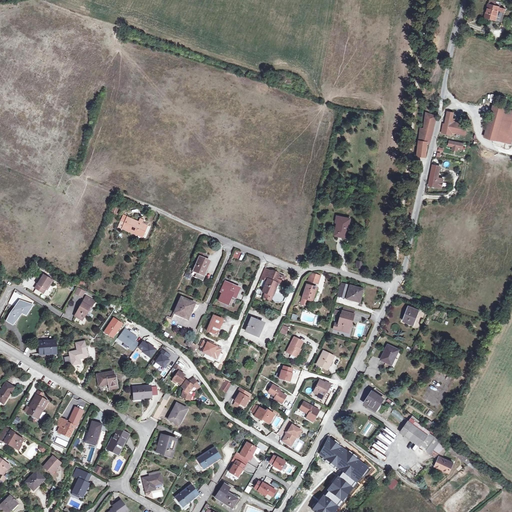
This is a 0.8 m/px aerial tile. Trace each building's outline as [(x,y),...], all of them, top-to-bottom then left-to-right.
[(486,17),(496,20),(496,18),(502,20),(505,9),(489,5),(486,17)] [(511,111),(493,106),(492,113),(490,119),(485,137),(497,140),(506,142),(511,120),(511,111)] [(453,114),(447,113),(445,126),(444,125),(442,134),(452,135),(453,133),(465,135),(466,127),(462,126),(462,124),(454,123),(451,122),(452,120),(453,114)] [(428,143),(430,143),(436,117),(435,116),(427,114),(425,129),(421,129),(418,156),(426,157),(428,143)] [(76,164),(71,162),(68,170),(73,172),(76,164)] [(434,166),(430,180),(438,181),(438,178),(441,167),(434,166)] [(444,179),(438,178),(438,181),(430,180),(429,185),(442,188),(444,179)] [(122,229),(137,235),(138,233),(144,235),(147,228),(142,225),(142,223),(144,220),(140,218),(139,221),(124,215),(118,228),(122,229)] [(336,222),(338,223),(335,236),(347,238),(351,219),(337,216),(336,222)] [(197,273),(196,275),(195,277),(203,281),(205,276),(204,275),(210,261),(200,257),(194,271),(197,273)] [(284,277),(265,269),(261,278),(268,281),(263,292),(273,297),(275,292),(277,293),(281,284),(284,277)] [(53,281),(48,278),(44,275),(35,288),(43,293),(45,290),(49,284),(50,285),(53,281)] [(225,288),(224,292),(220,301),(228,305),(232,296),(233,292),(231,291),(233,286),(225,282),(223,287),(225,288)] [(346,299),(358,302),(360,294),(362,295),(363,290),(341,284),(339,291),(348,294),(346,299)] [(234,285),(233,286),(231,291),(233,292),(232,296),(235,298),(240,288),(234,285)] [(316,293),(317,288),(315,287),(307,285),(300,304),(305,306),(307,300),(313,302),(313,301),(316,293)] [(85,292),(79,288),(75,293),(82,297),(85,292)] [(321,294),(316,293),(313,301),(318,303),(321,294)] [(17,310),(23,299),(14,294),(8,305),(15,309),(17,310)] [(28,311),(30,312),(35,302),(24,295),(23,299),(17,310),(15,309),(12,315),(11,315),(7,321),(13,324),(17,318),(18,319),(20,313),(21,314),(22,313),(26,315),(28,311)] [(95,303),(86,297),(80,308),(77,312),(75,316),(82,321),(86,315),(90,308),(91,308),(95,303)] [(174,313),(186,318),(189,312),(190,313),(192,309),(193,309),(196,304),(181,297),(174,313)] [(407,310),(403,321),(413,325),(419,311),(409,307),(407,310)] [(339,325),(337,330),(348,334),(350,328),(349,327),(350,323),(351,324),(354,315),(343,312),(341,315),(338,325),(339,325)] [(223,320),(214,315),(207,331),(217,335),(223,320)] [(246,332),(251,334),(251,332),(258,335),(263,323),(252,319),(246,332)] [(125,329),(118,339),(130,347),(129,348),(133,351),(138,344),(134,341),(137,338),(125,329)] [(303,342),(294,337),(287,352),(297,357),(301,350),(299,349),(301,346),(303,342)] [(80,359),(88,357),(85,341),(76,343),(78,351),(70,352),(71,356),(66,357),(68,366),(81,363),(80,359)] [(147,346),(143,342),(139,348),(143,351),(143,352),(150,358),(156,350),(148,345),(147,346)] [(57,355),(57,344),(40,345),(41,356),(57,355)] [(389,345),(381,360),(384,361),(392,365),(399,350),(389,345)] [(170,356),(162,351),(160,354),(161,355),(155,363),(163,368),(169,361),(167,360),(170,356)] [(334,357),(324,352),(317,365),(328,370),(331,364),(334,357)] [(293,369),(284,367),(283,371),(282,371),(280,379),(290,382),(292,376),(293,374),(292,374),(293,369)] [(115,379),(114,372),(98,375),(100,386),(109,384),(110,389),(118,388),(116,379),(115,379)] [(177,383),(183,386),(184,384),(182,382),(184,380),(183,379),(185,376),(179,372),(178,372),(173,380),(177,383)] [(190,383),(194,386),(194,387),(197,389),(200,387),(197,383),(194,379),(191,381),(190,383)] [(326,382),(321,380),(315,392),(320,394),(324,397),(328,390),(329,390),(330,387),(332,384),(327,381),(326,382)] [(184,384),(183,386),(182,388),(185,390),(184,392),(189,394),(191,391),(194,387),(194,386),(190,383),(186,381),(184,384)] [(14,388),(6,383),(0,392),(0,401),(4,404),(14,388)] [(234,385),(231,383),(226,392),(229,394),(234,385)] [(273,385),(269,393),(276,397),(275,399),(282,404),(286,399),(287,396),(280,392),(281,390),(273,385)] [(151,388),(151,386),(134,388),(135,399),(152,397),(152,395),(159,394),(158,387),(151,388)] [(374,389),(373,391),(384,399),(386,396),(374,389)] [(384,399),(373,391),(365,404),(376,411),(384,399)] [(189,394),(184,392),(182,398),(191,401),(189,394)] [(238,397),(237,399),(236,400),(235,401),(240,404),(245,407),(250,399),(238,392),(236,395),(238,397)] [(29,408),(27,407),(25,411),(38,419),(48,402),(41,398),(36,395),(29,408)] [(319,410),(305,402),(300,410),(309,415),(307,418),(313,422),(318,415),(316,414),(318,412),(319,410)] [(188,409),(177,403),(169,419),(179,425),(188,409)] [(260,409),(257,415),(255,417),(262,421),(263,420),(269,424),(275,415),(268,411),(267,412),(260,409)] [(59,432),(67,436),(68,433),(72,434),(75,426),(67,423),(68,422),(64,420),(61,427),(59,432)] [(434,449),(440,440),(430,433),(431,432),(416,421),(413,425),(408,421),(400,433),(431,454),(434,449)] [(102,425),(92,422),(86,441),(96,444),(102,425)] [(283,441),(287,444),(288,443),(292,445),(297,438),(298,439),(303,431),(293,425),(289,432),(287,433),(287,435),(285,438),(283,441)] [(14,433),(8,429),(1,440),(5,442),(6,441),(10,443),(9,445),(17,449),(20,443),(21,444),(23,440),(13,434),(14,433)] [(114,438),(114,437),(108,448),(118,454),(128,435),(118,430),(114,438)] [(166,454),(165,456),(165,457),(167,458),(168,457),(172,458),(177,440),(162,435),(157,452),(163,453),(166,454)] [(445,447),(440,440),(434,449),(440,453),(445,447)] [(241,454),(251,460),(253,456),(252,456),(257,448),(248,442),(241,454)] [(341,445),(331,456),(338,462),(347,451),(341,445)] [(222,460),(214,448),(198,459),(204,468),(216,460),(217,462),(222,460)] [(448,452),(457,457),(464,462),(467,458),(460,452),(451,448),(448,452)] [(51,473),(54,469),(55,469),(61,463),(53,456),(43,466),(51,473)] [(273,466),(281,470),(286,462),(278,457),(278,458),(274,456),(270,463),(274,465),(273,466)] [(442,467),(441,469),(449,473),(453,463),(440,457),(436,465),(442,467)] [(0,472),(3,475),(10,466),(0,458),(0,472)] [(237,461),(230,472),(238,477),(243,469),(244,470),(246,466),(237,461)] [(378,473),(373,478),(374,480),(384,471),(378,466),(375,470),(378,473)] [(80,496),(81,497),(84,492),(85,493),(89,484),(88,483),(90,479),(80,474),(81,471),(77,469),(74,476),(77,478),(79,479),(73,492),(80,496)] [(44,477),(37,471),(26,482),(34,491),(38,487),(36,485),(44,477)] [(226,476),(236,481),(238,477),(228,472),(226,476)] [(161,474),(150,477),(143,478),(146,492),(156,490),(155,486),(163,484),(161,474)] [(385,484),(391,489),(398,482),(392,477),(385,484)] [(258,491),(266,496),(271,487),(263,483),(259,481),(255,488),(259,490),(258,491)] [(230,487),(224,484),(215,498),(233,509),(235,504),(238,506),(241,502),(241,501),(241,500),(241,499),(239,498),(234,494),(233,496),(227,492),(230,487)] [(176,497),(183,506),(195,497),(196,499),(200,496),(191,485),(176,497)] [(244,491),(248,494),(252,488),(248,485),(244,491)] [(9,511),(12,510),(18,504),(11,496),(0,506),(5,511),(9,511)] [(109,511),(126,511),(128,510),(121,500),(117,503),(113,506),(115,508),(112,510),(109,511)]
